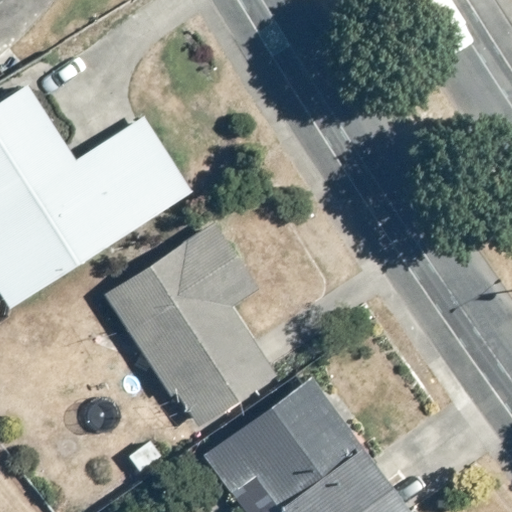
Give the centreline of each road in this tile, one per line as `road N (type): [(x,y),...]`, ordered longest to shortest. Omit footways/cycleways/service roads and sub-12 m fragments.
road 1 (secondary): [(511,372),(368,162),(271,0)]
road 2 (secondary): [(400,0),(511,178)]
